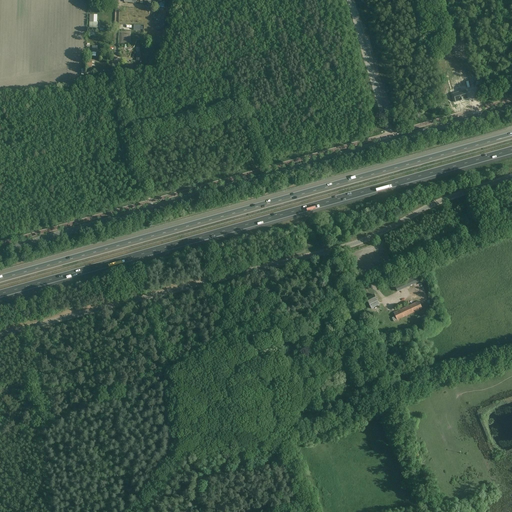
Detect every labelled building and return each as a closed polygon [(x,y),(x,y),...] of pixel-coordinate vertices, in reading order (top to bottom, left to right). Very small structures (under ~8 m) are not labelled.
[(95,25),(95,12),(87,12),(87,25),(95,25)] [(466,91),(453,94),(455,103),(460,101),(460,102),(463,101),(463,100),(468,99),(466,91)] [(394,284),(396,289),(397,292),(419,282),(416,274),(394,284)] [(366,299),(368,303),(369,305),(371,309),(379,305),(378,303),(377,303),(377,301),(374,295),(366,299)] [(418,302),(393,314),(396,321),(422,308),(418,302)]
